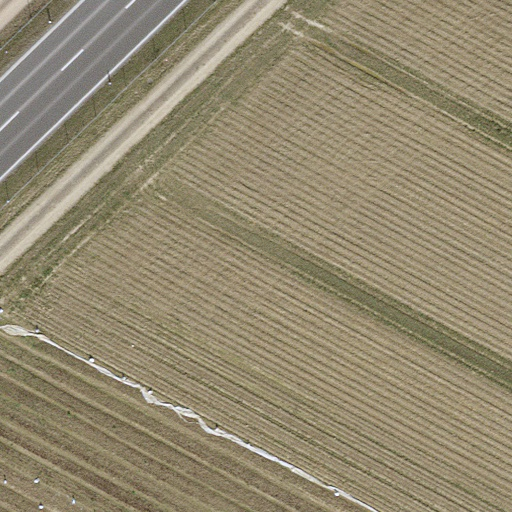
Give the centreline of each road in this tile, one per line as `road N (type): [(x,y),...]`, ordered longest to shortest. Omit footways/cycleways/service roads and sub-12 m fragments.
road 1 (track): [(273,0),(0,264)]
road 2 (primary): [(0,130),(134,0)]
